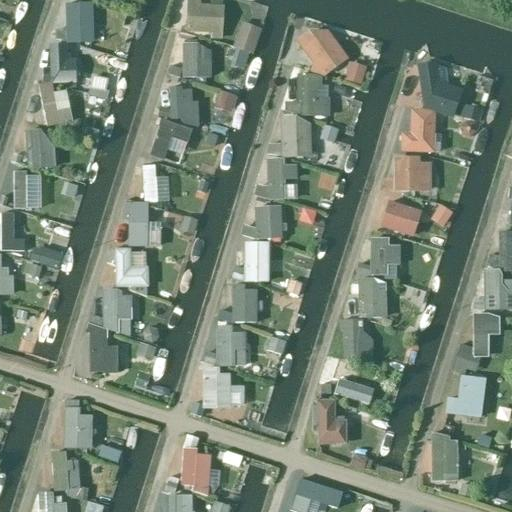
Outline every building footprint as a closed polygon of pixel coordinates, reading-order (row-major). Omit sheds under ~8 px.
[(198,0),(185,0),(183,33),(220,36),(222,7),(199,6),(198,0)] [(92,44),(91,17),(83,17),(82,12),(77,12),(77,5),(65,5),(65,31),(53,31),(53,41),(65,44),(92,44)] [(322,78),(347,60),(326,31),(294,42),(311,64),(308,74),(322,78)] [(49,85),(50,85),(75,84),(74,61),(66,61),(65,45),(47,46),(49,84),(49,85)] [(180,45),(180,79),(209,79),(209,53),(197,45),(180,45)] [(424,111),(434,114),(451,120),(461,90),(437,83),(434,63),(416,65),(422,110),(424,111)] [(283,103),(283,113),(298,118),(328,118),(327,99),(314,100),(314,92),(320,92),(320,79),(311,76),(294,76),(294,104),(283,103)] [(49,85),(49,84),(36,86),(45,128),(71,123),(68,109),(56,112),(50,85),(49,85)] [(169,121),(169,120),(180,120),(180,125),(198,128),(196,104),(191,103),(190,91),(180,91),(180,88),(167,88),(168,111),(158,108),(156,117),(169,121)] [(434,114),(424,111),(409,110),(408,134),(399,134),(399,154),(433,155),(434,114)] [(265,156),(280,157),(280,160),(310,159),(308,126),(293,119),(278,119),(279,145),(267,146),(265,156)] [(148,158),(162,162),(169,140),(185,146),(190,132),(160,122),(148,158)] [(38,130),(23,132),(26,170),(53,169),(52,149),(38,130)] [(391,159),(391,180),(382,180),(382,192),(392,192),(392,193),(429,194),(429,164),(417,164),(417,159),(391,159)] [(282,160),(265,160),(266,187),(261,187),(256,185),(252,196),(268,202),(283,202),(283,181),(295,181),(295,166),(282,167),(282,160)] [(141,168),(143,203),(145,203),(145,205),(155,205),(153,167),(141,168)] [(12,174),(12,210),(25,210),(24,174),(12,174)] [(387,202),(378,228),(411,238),(419,212),(387,202)] [(145,203),(143,203),(127,203),(126,205),(124,205),(119,222),(126,223),(126,248),(146,248),(158,248),(158,233),(146,232),(145,205),(145,203)] [(242,226),(239,237),(254,242),(280,241),(279,208),(253,209),(254,231),(242,226)] [(0,214),(0,252),(22,253),(22,241),(11,241),(12,215),(0,214)] [(487,256),(483,268),(489,270),(498,273),(499,273),(511,273),(510,276),(511,276),(511,244),(511,245),(511,232),(496,232),(497,258),(487,256)] [(368,277),(382,277),(382,281),(395,281),(395,267),(398,267),(398,247),(387,247),(387,239),(368,240),(368,268),(357,264),(354,275),(368,277)] [(242,243),(242,270),(233,267),(229,279),(242,283),(267,283),(268,244),(242,243)] [(127,288),(127,292),(145,299),(145,288),(147,288),(146,268),(129,268),(129,250),(113,250),(113,251),(109,251),(105,264),(113,268),(113,289),(127,288)] [(0,296),(11,297),(11,278),(6,278),(6,269),(0,269),(0,296)] [(500,275),(499,273),(498,273),(489,270),(481,271),(482,300),(473,300),(470,309),(482,311),(511,310),(511,291),(506,291),(499,284),(500,275)] [(350,295),(356,295),(356,320),(384,320),(384,293),(376,294),(376,286),(371,280),(355,280),(355,286),(349,286),(350,295)] [(231,325),(232,323),(255,323),(255,312),(243,311),(242,287),(231,287),(231,315),(218,311),(215,321),(231,325)] [(106,331),(117,334),(117,322),(130,321),(130,298),(120,298),(120,293),(115,290),(100,291),(100,314),(100,320),(94,318),(89,316),(86,325),(106,331)] [(471,358),(478,358),(487,358),(486,335),(498,335),(498,318),(485,314),(470,315),(471,349),(471,358)] [(341,333),(342,360),(361,360),(361,321),(337,322),(337,331),(341,333)] [(106,331),(86,325),(83,335),(87,336),(87,374),(101,374),(101,375),(116,375),(116,348),(106,348),(106,331)] [(230,326),(214,327),(213,356),(204,353),(201,364),(214,367),(244,367),(243,333),(230,334),(230,326)] [(470,379),(478,380),(479,373),(474,373),(478,358),(471,358),(471,349),(459,345),(450,372),(470,379)] [(331,364),(331,399),(346,399),(346,363),(331,364)] [(217,369),(200,369),(201,410),(228,410),(228,408),(242,407),(242,388),(229,388),(229,376),(217,376),(217,369)] [(478,380),(470,379),(459,377),(456,401),(449,400),(447,416),(454,416),(454,417),(469,419),(471,398),(477,399),(478,391),(484,392),(485,382),(478,381),(478,380)] [(342,418),(333,418),(333,401),(312,401),(310,407),(311,434),(315,435),(315,447),(344,446),(344,422),(342,422),(342,418)] [(77,417),(77,409),(77,402),(63,402),(63,409),(62,409),(62,450),(90,450),(90,417),(77,417)] [(456,482),(456,442),(448,442),(448,438),(429,433),(430,483),(456,482)] [(196,450),(181,449),(179,487),(190,487),(190,493),(206,498),(209,456),(195,455),(196,450)] [(64,453),(49,454),(52,493),(65,492),(65,498),(85,504),(87,490),(79,490),(77,463),(65,463),(64,453)] [(308,483),(291,484),(290,511),(317,511),(318,500),(308,498),(308,483)] [(51,494),(37,495),(37,511),(64,511),(64,505),(52,505),(51,494)] [(190,511),(190,497),(165,497),(165,511),(190,511)]
